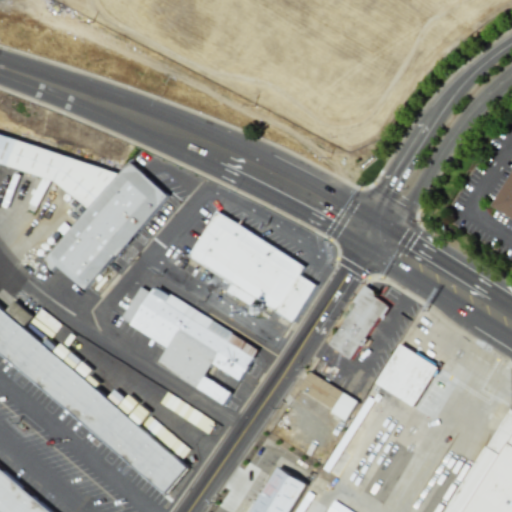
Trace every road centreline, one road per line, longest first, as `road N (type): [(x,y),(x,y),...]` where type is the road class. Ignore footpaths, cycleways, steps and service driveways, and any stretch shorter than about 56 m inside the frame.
road 1 (primary): [(0,64),(222,152),(350,218)]
road 2 (tertiary): [(189,511),(358,261)]
road 3 (residential): [(394,232),(459,128),(511,75)]
road 4 (primary): [(511,302),(394,232)]
